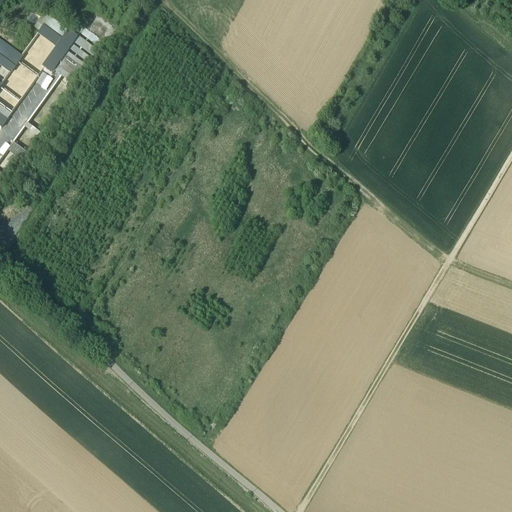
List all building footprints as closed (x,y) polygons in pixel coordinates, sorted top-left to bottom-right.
[(45,10),(38,20),(62,38),(71,44),(78,35),(45,10)] [(0,38),(0,65),(8,72),(22,54),(0,38)] [(71,44),(62,38),(46,59),(55,66),(71,44)] [(0,84),(0,125),(0,126),(8,115),(0,108),(0,84)] [(0,141),(21,157),(26,149),(5,134),(0,140),(0,141)] [(0,186),(9,175),(0,168),(0,186)]
